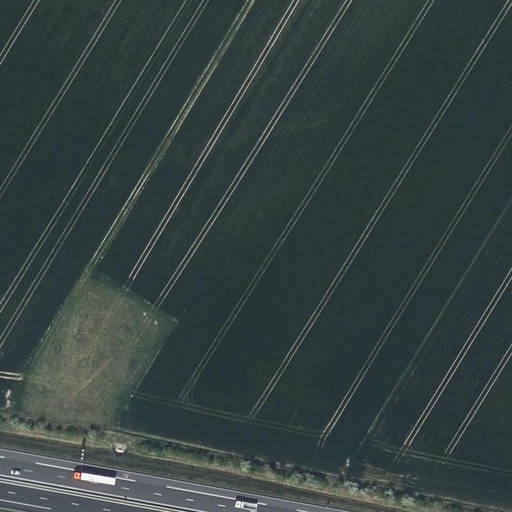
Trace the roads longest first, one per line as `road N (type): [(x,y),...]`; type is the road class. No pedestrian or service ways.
road 1 (track): [(13,380),(245,0)]
road 2 (motorway): [(257,511),(0,465)]
road 3 (motorway): [(0,490),(118,511)]
